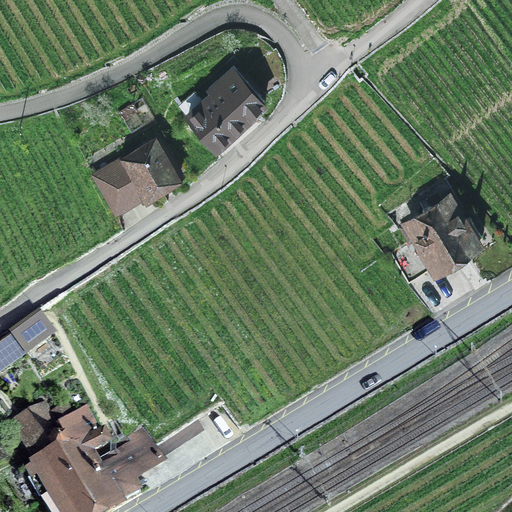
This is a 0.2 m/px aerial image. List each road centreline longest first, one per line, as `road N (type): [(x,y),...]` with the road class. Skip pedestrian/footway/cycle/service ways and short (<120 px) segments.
road 1 (residential): [(422,0),(332,67),(191,195),(0,320)]
road 2 (tertiary): [(143,511),(511,290)]
road 3 (track): [(0,112),(137,67),(234,16),(274,29),(314,85)]
